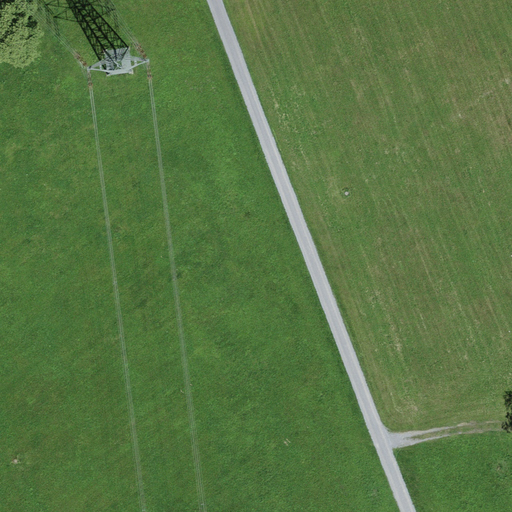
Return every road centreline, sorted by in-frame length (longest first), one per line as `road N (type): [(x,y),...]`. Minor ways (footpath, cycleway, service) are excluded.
road 1 (track): [(408,511),(212,0)]
road 2 (track): [(381,443),(511,421)]
